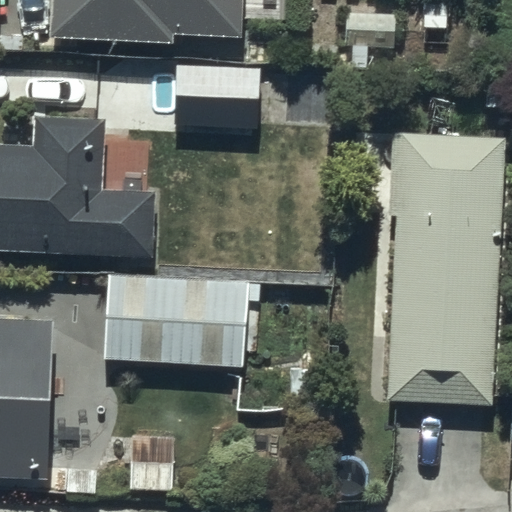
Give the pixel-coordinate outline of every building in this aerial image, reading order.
[(60,0),(59,34),(175,39),(175,31),(246,34),(247,0),(60,0)] [(264,67),(182,64),(179,155),(261,157),(264,67)] [(38,141),(0,139),(0,249),(154,256),(157,188),(104,186),(107,116),(39,113),(38,141)] [(494,399),(503,134),(395,130),(392,216),(401,216),(396,396),(494,399)] [(256,276),(114,269),(109,355),(252,363),(256,276)] [(63,317),(0,314),(0,471),(57,474),(63,317)]
